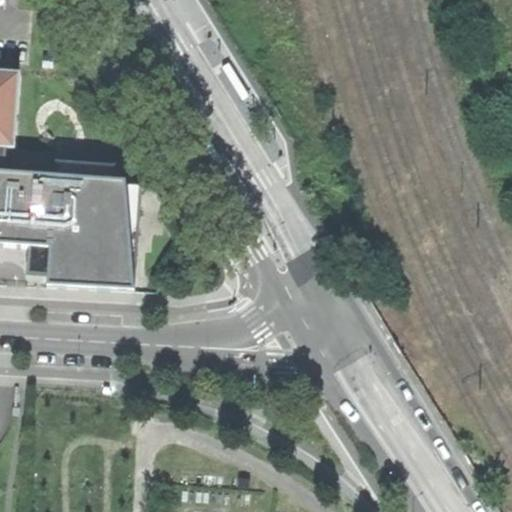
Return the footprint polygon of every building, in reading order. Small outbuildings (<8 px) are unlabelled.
[(222,69),(218,71),(240,104),(247,100),(227,70),(225,67),(222,69)] [(19,75),(0,73),(0,148),(7,149),(14,150),(19,75)] [(215,155),(219,153),(198,119),(191,124),(210,153),(212,157),(215,155)] [(56,163),(55,178),(116,183),(115,167),(56,163)] [(0,174),(0,247),(29,249),(49,251),(48,267),(48,278),(47,289),(135,294),(142,185),(116,183),(55,178),(5,175),(0,174)] [(27,277),(48,278),(48,267),(49,251),(29,249),(27,277)]
